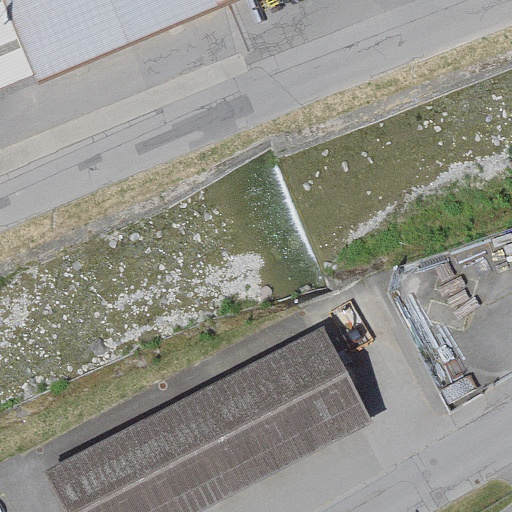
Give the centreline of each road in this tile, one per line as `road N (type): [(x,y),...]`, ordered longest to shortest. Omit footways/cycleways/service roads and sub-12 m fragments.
road 1 (residential): [(464,0),(0,197)]
road 2 (residential): [(384,511),(511,436)]
